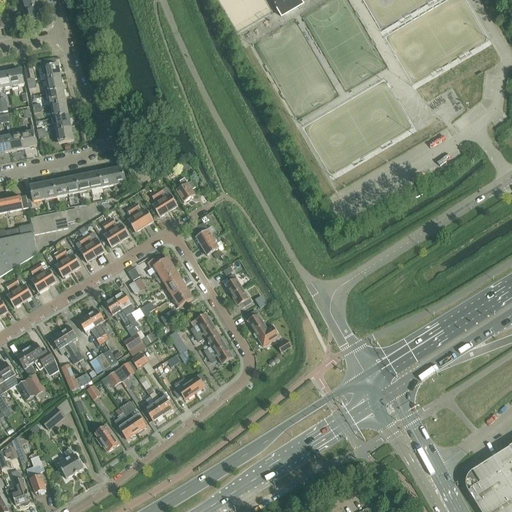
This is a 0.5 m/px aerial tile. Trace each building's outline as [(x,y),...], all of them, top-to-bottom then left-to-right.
[(38,0),(26,0),(23,1),(26,12),(41,8),(38,0)] [(270,0),(281,17),(302,5),(303,4),(310,0),(270,0)] [(41,8),(26,12),(30,24),(44,20),(41,8)] [(8,16),(2,17),(4,30),(11,29),(8,16)] [(43,69),(46,82),(61,79),(59,66),(43,69)] [(25,71),(28,86),(35,84),(32,69),(25,71)] [(22,71),(9,74),(12,89),(25,86),(22,71)] [(9,74),(0,75),(0,91),(12,89),(9,74)] [(61,79),(46,82),(49,95),(64,92),(61,79)] [(64,92),(49,95),(51,107),(66,104),(64,92)] [(66,104),(51,107),(54,120),(69,117),(66,104)] [(69,117),(54,120),(56,133),(71,130),(69,117)] [(71,130),(56,133),(59,146),(74,143),(71,130)] [(34,133),(21,136),(24,151),(37,148),(34,133)] [(21,136),(8,138),(11,153),(24,151),(21,136)] [(8,138),(0,139),(0,155),(11,153),(8,138)] [(190,163),(185,166),(188,172),(193,168),(190,163)] [(123,169),(111,172),(114,187),(126,185),(123,169)] [(111,172),(99,174),(103,190),(114,187),(111,172)] [(99,174),(88,176),(91,192),(103,190),(99,174)] [(88,176),(76,179),(80,194),(91,192),(88,176)] [(76,179),(65,181),(68,197),(80,194),(76,179)] [(192,183),(188,186),(185,180),(180,184),(183,189),(177,193),(184,205),(195,197),(192,192),(196,189),(192,183)] [(65,181),(53,183),(57,199),(68,197),(65,181)] [(53,183),(42,186),(45,202),(57,199),(53,183)] [(25,193),(26,197),(28,205),(33,204),(45,202),(42,186),(30,188),(31,192),(25,193)] [(162,191),(156,194),(169,214),(178,208),(171,196),(163,201),(161,197),(165,195),(162,191)] [(169,214),(156,194),(151,197),(154,202),(157,200),(160,203),(152,208),(160,220),(169,214)] [(26,197),(6,201),(9,214),(29,210),(28,205),(26,197)] [(0,215),(9,214),(6,201),(0,202),(0,215)] [(137,206),(132,209),(145,229),(154,223),(146,212),(139,216),(137,212),(140,210),(137,206)] [(145,229),(132,209),(127,212),(130,217),(133,215),(135,218),(128,223),(136,235),(145,229)] [(78,217),(72,218),(67,219),(68,225),(79,222),(78,217)] [(67,219),(61,220),(63,231),(69,230),(68,225),(67,219)] [(61,220),(55,221),(57,233),(63,231),(61,220)] [(55,221),(49,222),(52,234),(57,233),(55,221)] [(113,221),(108,224),(120,244),(130,238),(122,227),(115,231),(113,228),(116,225),(113,221)] [(49,222),(44,224),(46,235),(52,234),(49,222)] [(44,224),(38,225),(40,236),(46,235),(44,224)] [(120,244),(108,224),(103,227),(105,232),(109,230),(111,233),(104,238),(111,250),(120,244)] [(38,225),(32,226),(34,237),(40,236),(38,225)] [(204,225),(197,229),(200,233),(206,229),(204,225)] [(196,239),(201,248),(217,239),(216,237),(212,239),(208,232),(196,239)] [(89,236),(84,239),(96,259),(105,254),(98,242),(93,233),(89,236)] [(0,241),(0,279),(37,257),(33,238),(33,235),(0,241)] [(84,239),(78,243),(81,247),(83,251),(80,253),(87,265),(96,259),(84,239)] [(217,239),(201,248),(207,258),(219,250),(215,243),(218,241),(217,239)] [(65,251),(60,254),(72,274),(81,269),(74,257),(71,252),(67,254),(65,251)] [(221,253),(214,257),(217,261),(223,257),(221,253)] [(60,254),(54,258),(57,262),(59,266),(56,268),(63,280),(72,274),(60,254)] [(151,270),(154,269),(154,268),(162,263),(159,258),(148,265),(151,270)] [(154,268),(154,269),(157,274),(153,276),(156,281),(160,279),(174,270),(168,260),(162,263),(154,268)] [(41,266),(35,269),(48,289),(57,284),(50,272),(45,264),(41,266)] [(134,268),(127,272),(133,282),(140,278),(134,268)] [(35,269),(30,273),(33,277),(35,281),(31,283),(39,295),(48,289),(35,269)] [(230,269),(224,273),(226,277),(233,273),(230,269)] [(174,270),(160,279),(166,289),(181,280),(174,270)] [(225,287),(232,297),(242,291),(234,277),(228,281),(230,284),(225,287)] [(140,280),(135,284),(139,290),(144,287),(140,280)] [(181,280),(166,289),(172,299),(187,290),(181,280)] [(16,281),(11,284),(24,305),(33,299),(25,287),(22,289),(19,286),(16,281)] [(11,284),(6,288),(9,292),(11,296),(7,298),(14,310),(24,305),(11,284)] [(135,284),(130,287),(135,296),(140,293),(139,290),(135,284)] [(187,290),(172,299),(179,309),(193,301),(187,290)] [(242,291),(232,297),(238,308),(243,305),(245,308),(251,304),(242,291)] [(124,294),(114,300),(131,326),(134,331),(138,329),(130,316),(135,313),(131,307),(132,306),(124,294)] [(255,302),(258,306),(265,302),(262,298),(255,302)] [(131,326),(114,300),(105,306),(113,318),(119,315),(128,329),(131,326)] [(0,319),(9,314),(1,302),(0,302),(0,319)] [(265,302),(258,306),(260,310),(267,306),(265,302)] [(146,320),(157,313),(151,304),(141,311),(146,320)] [(97,311),(87,317),(104,344),(109,341),(106,336),(105,337),(99,327),(105,324),(97,311)] [(170,324),(178,319),(173,312),(161,320),(165,327),(170,324)] [(247,323),(254,333),(264,327),(256,313),(250,317),(252,320),(247,323)] [(192,332),(195,338),(213,327),(206,316),(196,322),(201,331),(197,333),(195,330),(192,332)] [(104,344),(87,317),(78,323),(86,335),(92,332),(98,341),(97,342),(100,346),(104,344)] [(213,327),(195,338),(199,344),(202,341),(200,338),(204,335),(209,344),(219,338),(213,327)] [(264,327),(254,333),(260,344),(265,340),(268,346),(269,346),(279,339),(279,340),(280,339),(272,328),(267,331),(264,327)] [(70,328),(60,334),(79,364),(83,362),(72,344),(78,341),(70,328)] [(79,364),(60,334),(51,340),(59,353),(65,349),(76,366),(79,364)] [(176,334),(170,338),(181,355),(187,351),(176,334)] [(145,339),(141,341),(143,344),(145,348),(156,341),(151,335),(145,339)] [(124,344),(129,353),(133,358),(146,349),(145,348),(143,344),(141,341),(137,336),(124,344)] [(205,354),(208,359),(226,349),(219,338),(209,344),(214,353),(211,355),(208,351),(205,354)] [(277,348),(282,356),(282,355),(291,349),(291,350),(292,349),(287,342),(278,348),(277,348)] [(30,347),(25,350),(35,365),(39,362),(44,369),(46,368),(52,377),(59,373),(55,363),(49,353),(43,356),(37,345),(31,348),(30,347)] [(226,349),(208,359),(212,365),(216,363),(213,359),(217,357),(223,366),(233,360),(226,349)] [(35,365),(25,350),(21,353),(22,354),(16,358),(25,371),(29,378),(35,375),(31,368),(35,365)] [(138,371),(148,364),(142,355),(132,362),(138,371)] [(103,356),(97,360),(104,372),(111,368),(103,356)] [(176,358),(167,363),(171,370),(180,365),(176,358)] [(0,366),(0,377),(9,391),(19,385),(15,378),(6,364),(1,367),(0,366)] [(115,374),(122,384),(134,375),(128,365),(115,374)] [(115,374),(108,379),(114,389),(122,384),(115,374)] [(201,376),(188,385),(195,396),(205,389),(201,384),(205,381),(201,376)] [(0,410),(0,411),(2,414),(9,410),(0,397),(9,391),(0,377),(0,410)] [(45,392),(35,377),(26,383),(35,398),(45,392)] [(74,378),(66,382),(71,392),(79,389),(74,378)] [(25,384),(18,388),(27,402),(34,398),(25,384)] [(195,396),(188,385),(175,394),(178,399),(182,397),(185,402),(195,396)] [(87,392),(94,402),(101,398),(94,388),(87,392)] [(160,402),(155,405),(163,417),(173,410),(162,393),(156,397),(160,402)] [(80,403),(76,405),(80,414),(84,413),(80,403)] [(163,417),(155,405),(151,408),(147,403),(142,407),(153,424),(163,417)] [(56,410),(41,423),(49,432),(64,419),(56,410)] [(135,411),(125,418),(137,435),(147,428),(135,411)] [(125,418),(125,417),(114,424),(127,442),(137,435),(125,418)] [(36,427),(31,432),(34,435),(40,431),(36,427)] [(107,428),(96,436),(98,439),(97,441),(102,448),(103,447),(108,455),(119,447),(107,428)] [(6,453),(4,453),(7,459),(10,458),(11,461),(17,459),(18,459),(16,452),(13,444),(5,450),(6,453)] [(468,486),(469,493),(480,511),(511,511),(511,448),(473,473),(474,474),(470,480),(468,486)] [(20,450),(16,452),(21,464),(25,462),(20,450)] [(69,461),(58,467),(66,481),(84,470),(76,456),(74,457),(70,451),(65,454),(69,461)] [(39,458),(31,461),(34,469),(27,472),(29,476),(35,495),(39,494),(41,496),(45,494),(45,492),(46,491),(40,475),(45,473),(41,463),(39,458)] [(16,508),(22,505),(23,507),(25,508),(28,507),(29,505),(29,503),(30,502),(26,492),(23,484),(19,473),(12,475),(17,489),(11,491),(12,497),(16,508)] [(0,511),(8,511),(1,500),(0,498),(0,511)]
